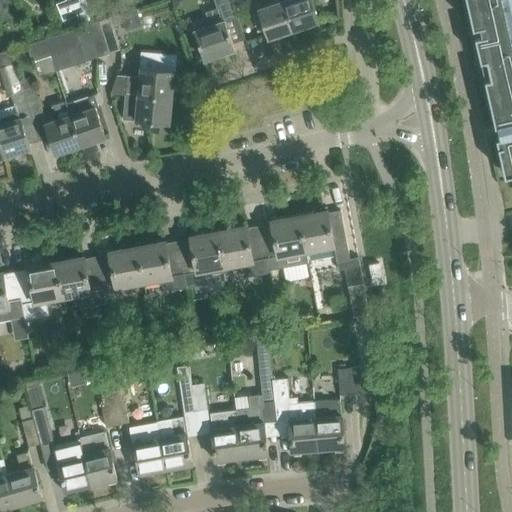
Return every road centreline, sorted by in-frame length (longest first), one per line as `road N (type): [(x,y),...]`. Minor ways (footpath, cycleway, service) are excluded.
road 1 (residential): [(375,125),(0,202)]
road 2 (secondary): [(443,205),(465,511)]
road 3 (residential): [(344,511),(335,497),(305,487),(139,511)]
road 4 (secondary): [(443,205),(431,85),(413,36)]
road 5 (residential): [(362,0),(375,125)]
